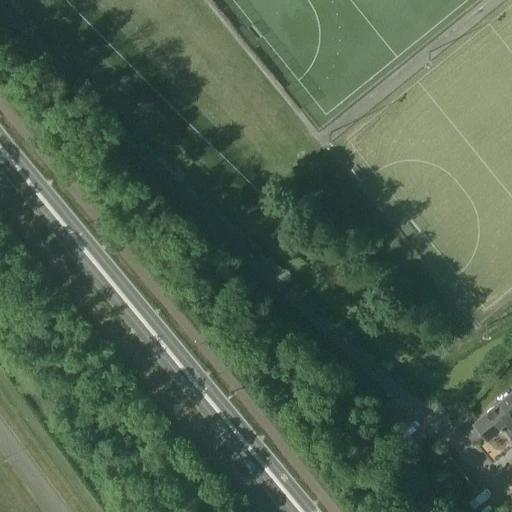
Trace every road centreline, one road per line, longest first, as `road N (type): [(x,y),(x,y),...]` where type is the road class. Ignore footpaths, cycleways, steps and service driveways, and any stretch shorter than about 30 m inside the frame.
road 1 (secondary): [(311,511),(0,135)]
road 2 (secondary): [(0,162),(292,511)]
